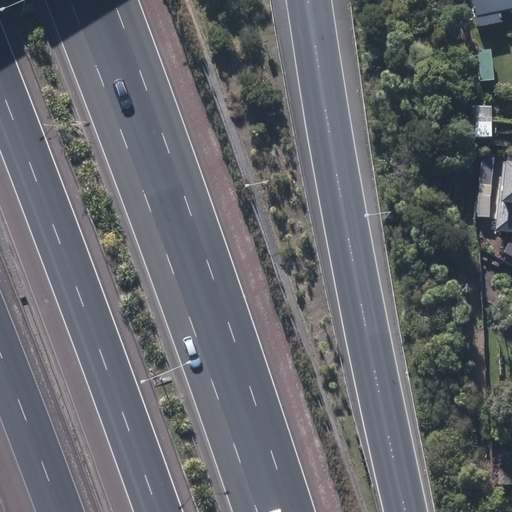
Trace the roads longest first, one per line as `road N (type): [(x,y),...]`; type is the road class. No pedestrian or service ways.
road 1 (motorway): [(311,0),(343,212),(405,511)]
road 2 (motorway): [(98,68),(257,511)]
road 3 (motorway): [(155,511),(0,95)]
road 4 (motorway): [(58,511),(0,360)]
